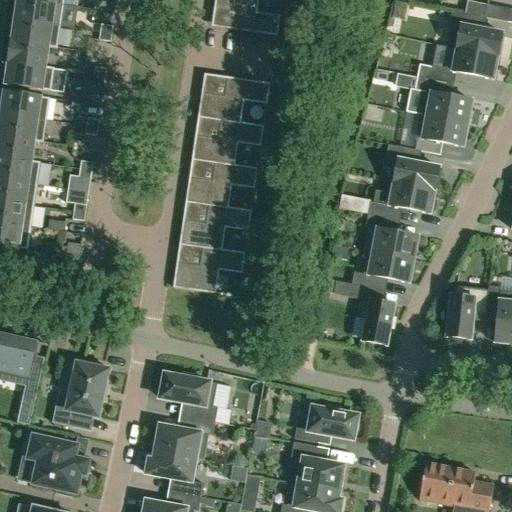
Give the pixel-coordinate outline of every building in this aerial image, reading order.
[(25,0),(18,0),(15,20),(60,27),(60,26),(51,25),(54,5),(63,6),(25,0)] [(215,0),(214,9),(236,12),(233,31),(277,37),(280,17),(257,13),(258,0),(215,0)] [(510,10),(487,5),(484,18),(508,23),(510,10)] [(452,25),(447,48),(498,57),(502,34),(473,28),(475,16),(452,12),(449,24),(452,25)] [(12,41),(12,42),(57,48),(60,27),(15,20),(12,41)] [(101,25),(100,33),(112,35),(113,27),(101,25)] [(100,33),(99,41),(111,43),(112,35),(100,33)] [(12,42),(9,63),(54,70),(54,69),(45,67),(47,48),(57,49),(57,48),(12,42)] [(419,65),(417,78),(425,80),(425,79),(444,83),(446,71),(447,72),(456,73),(493,80),(498,57),(447,48),(452,49),(448,71),(419,65)] [(9,63),(6,85),(51,92),(54,70),(9,63)] [(95,68),(94,76),(106,77),(107,69),(95,68)] [(94,76),(93,83),(104,85),(106,77),(94,76)] [(264,128),(264,127),(241,124),(244,102),(267,105),(270,85),(226,78),(224,97),(202,93),(198,118),(264,128)] [(417,78),(415,91),(422,92),(426,93),(424,103),(422,116),(468,125),(472,102),(451,98),(441,96),(444,83),(425,79),(425,80),(417,78)] [(5,92),(1,115),(46,121),(50,99),(5,92)] [(1,115),(0,124),(0,136),(43,142),(46,121),(1,115)] [(416,148),(415,151),(421,152),(432,154),(435,142),(441,144),(463,148),(468,125),(422,116),(417,139),(416,148)] [(257,170),(258,169),(235,166),(238,144),(261,147),(264,128),(198,118),(198,119),(220,122),(217,139),(196,136),(192,161),(257,170)] [(87,119),(86,127),(98,129),(99,121),(87,119)] [(86,127),(85,135),(97,137),(98,129),(86,127)] [(0,136),(0,157),(40,164),(40,163),(31,162),(34,142),(43,143),(43,142),(0,136)] [(396,147),(388,146),(386,159),(394,160),(396,147)] [(0,179),(37,185),(40,164),(0,157),(0,179)] [(394,183),(394,184),(435,192),(439,168),(419,164),(398,160),(398,161),(394,183)] [(251,213),(251,212),(228,208),(232,187),(255,190),(257,170),(192,161),(214,165),(211,181),(189,178),(186,203),(251,213)] [(81,162),(80,170),(92,171),(93,163),(81,162)] [(80,170),(79,178),(91,179),(92,171),(80,170)] [(0,179),(0,201),(34,207),(37,185),(0,179)] [(370,203),(368,215),(376,217),(391,220),(394,208),(410,211),(430,215),(431,213),(435,213),(437,200),(433,200),(435,192),(394,184),(394,183),(389,182),(387,193),(374,190),(371,203),(370,203)] [(0,223),(31,228),(34,207),(0,201),(0,223)] [(245,255),(245,254),(222,251),(225,229),(248,232),(251,213),(186,203),(186,204),(207,207),(205,224),(183,220),(180,245),(245,255)] [(75,204),(74,212),(85,214),(87,206),(75,204)] [(74,212),(72,220),(84,222),(85,214),(74,212)] [(367,228),(363,252),(367,253),(372,254),(373,253),(414,261),(418,238),(398,234),(389,232),(391,220),(376,217),(368,215),(365,228),(367,228)] [(0,246),(27,250),(31,228),(0,223),(0,246)] [(60,258),(79,261),(81,246),(69,244),(68,248),(62,247),(60,258)] [(242,274),(245,255),(180,245),(179,246),(201,249),(199,266),(177,263),(173,289),(216,295),(219,271),(242,274)] [(354,273),(352,285),(360,287),(366,288),(368,276),(388,280),(409,284),(414,261),(373,253),(372,254),(367,253),(363,275),(362,275),(362,274),(354,273)] [(336,282),(334,295),(357,300),(360,287),(352,285),(336,282)] [(471,341),(473,321),(474,313),(486,314),(486,312),(489,291),(488,291),(455,287),(454,297),(451,297),(446,338),(452,339),(451,343),(465,344),(465,340),(471,341)] [(495,343),(511,344),(511,293),(500,292),(501,288),(489,287),(488,291),(489,291),(486,312),(498,313),(495,343)] [(395,306),(361,300),(358,318),(367,320),(363,342),(387,347),(395,306)] [(333,329),(326,327),(324,338),(331,340),(333,329)] [(0,369),(28,376),(23,398),(35,401),(44,359),(36,357),(39,345),(46,347),(46,345),(3,335),(2,335),(2,337),(0,336),(0,369)] [(89,367),(77,364),(69,401),(57,399),(52,424),(74,428),(77,413),(98,418),(102,400),(104,401),(104,399),(102,398),(104,390),(106,391),(106,389),(104,388),(108,371),(104,370),(105,366),(90,363),(89,367)] [(193,405),(190,418),(215,423),(218,408),(213,407),(217,385),(198,381),(198,377),(184,374),(183,378),(165,375),(160,399),(193,405)] [(294,440),(319,445),(321,435),(353,441),(358,417),(339,413),(340,409),(325,407),(325,411),(305,407),(301,430),(296,429),(294,440)] [(160,427),(155,451),(196,459),(199,444),(206,445),(208,436),(213,437),(215,423),(190,418),(188,432),(160,427)] [(271,426),(256,423),(254,436),(269,439),(271,426)] [(77,446),(33,437),(28,460),(39,463),(33,485),(57,491),(57,495),(72,498),(73,494),(76,495),(81,475),(86,476),(89,462),(75,458),(77,446)] [(296,468),(294,483),(339,491),(344,466),(316,461),(318,448),(294,444),(289,467),(296,468)] [(179,481),(176,494),(201,499),(204,485),(192,482),(196,459),(155,451),(153,461),(149,460),(146,475),(179,481)] [(475,474),(426,465),(419,501),(477,511),(488,511),(494,486),(474,483),(475,474)] [(233,468),(230,482),(244,484),(246,470),(233,468)] [(282,506),(281,511),(306,511),(307,510),(317,511),(340,511),(342,502),(337,501),(339,491),(294,483),(291,483),(287,507),(282,506)] [(146,502),(144,511),(193,511),(194,511),(198,511),(201,499),(176,494),(174,508),(146,502)] [(253,511),(256,500),(243,498),(240,511),(245,511),(253,511)] [(240,506),(228,503),(226,510),(226,511),(239,511),(240,511),(240,506)]
